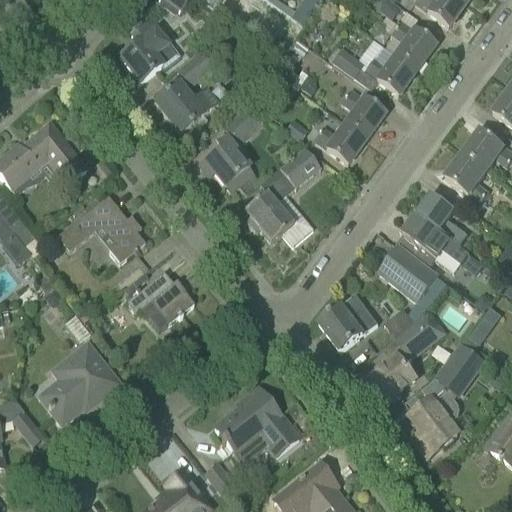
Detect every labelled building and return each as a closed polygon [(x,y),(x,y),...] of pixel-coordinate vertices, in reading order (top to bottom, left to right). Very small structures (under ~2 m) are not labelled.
[(178,15),(188,0),(160,0),(159,2),(178,15)] [(305,0),(294,16),(290,22),(302,31),(325,0),(305,0)] [(380,0),(357,0),(367,6),(366,8),(385,21),(386,21),(387,22),(395,8),(382,0),(380,0),(381,0),(380,0)] [(447,32),(465,7),(455,0),(437,0),(435,4),(429,0),(418,0),(414,7),(426,16),(425,17),(447,33),(447,32)] [(434,51),(418,39),(412,35),(412,36),(399,26),(390,39),(402,48),(393,60),(415,76),(433,51),(433,52),(434,51)] [(166,51),(160,43),(148,28),(130,42),(131,43),(131,42),(137,49),(118,64),(119,65),(119,64),(129,77),(128,78),(136,89),(137,90),(152,78),(160,72),(163,75),(178,62),(169,49),(166,51)] [(330,69),(351,83),(360,70),(339,56),(330,69)] [(207,68),(198,57),(176,75),(184,86),(207,68)] [(397,101),(415,76),(393,60),(385,72),(372,63),(365,73),(360,70),(352,82),(369,95),(375,86),(396,102),(397,101)] [(272,76),(285,86),(293,76),(280,66),(272,76)] [(193,92),(184,99),(177,90),(153,108),(154,109),(154,108),(178,139),(179,140),(191,130),(195,135),(206,127),(201,122),(218,109),(205,93),(199,99),(193,92)] [(511,95),(510,94),(493,117),(492,118),(511,132),(511,95)] [(352,117),(343,129),(364,145),(382,120),(383,120),(362,104),(361,104),(349,95),(339,108),(352,117)] [(229,198),(238,190),(245,198),(259,187),(253,180),(252,181),(246,174),(248,173),(234,156),(264,130),(248,112),(238,120),(222,132),(230,142),(214,154),(218,158),(198,173),(208,185),(213,180),(223,192),(225,191),(228,195),(227,196),(229,198)] [(307,137),(292,125),(284,137),(299,148),(307,137)] [(346,170),(364,145),(343,129),(335,141),(322,131),(313,144),(325,154),(330,158),(346,171),(347,170),(346,170)] [(65,191),(69,187),(85,175),(61,144),(55,148),(43,134),(26,149),(27,150),(21,155),(17,150),(0,164),(0,183),(10,195),(45,166),(65,191)] [(511,158),(502,151),(495,147),(479,135),(479,136),(462,159),(486,176),(495,164),(507,173),(511,165),(511,158)] [(291,230),(275,210),(294,194),(295,195),(296,194),(295,193),(318,175),(319,175),(320,175),(304,155),(259,190),(265,198),(243,217),(244,218),(244,217),(250,224),(246,226),(245,225),(244,226),(256,240),(260,236),(269,248),(270,249),(281,239),(291,252),(312,235),(301,222),(291,230)] [(477,190),(486,176),(462,159),(446,181),(445,181),(445,182),(467,199),(466,200),(479,210),(488,198),(477,190)] [(0,223),(14,240),(23,252),(34,243),(9,212),(0,200),(0,223)] [(448,225),(454,217),(444,210),(444,209),(441,206),(441,207),(431,200),(431,201),(417,220),(416,219),(459,250),(467,240),(448,225)] [(101,232),(116,251),(109,257),(119,269),(126,264),(132,259),(133,260),(137,257),(135,256),(144,249),(135,239),(140,235),(130,222),(122,229),(115,221),(119,218),(107,203),(91,215),(63,237),(56,243),(68,258),(75,252),(101,232)] [(459,250),(416,219),(416,220),(417,221),(412,227),(408,225),(399,237),(412,246),(411,247),(414,250),(415,249),(420,253),(415,260),(430,270),(441,255),(460,269),(468,257),(459,250)] [(14,240),(0,223),(0,245),(2,249),(14,240)] [(395,344),(414,328),(447,290),(398,253),(379,278),(419,309),(408,322),(404,316),(385,331),(395,344)] [(130,305),(125,309),(128,312),(135,321),(141,316),(158,338),(176,323),(178,325),(182,322),(180,320),(193,311),(175,288),(172,291),(162,279),(147,292),(139,298),(130,305)] [(53,290),(46,281),(37,288),(44,297),(53,290)] [(132,289),(123,296),(130,305),(139,298),(132,289)] [(340,357),(355,345),(362,340),(363,341),(378,329),(358,303),(353,307),(351,303),(341,311),(318,328),(340,357)] [(451,307),(442,320),(461,334),(470,321),(451,307)] [(76,346),(86,340),(73,320),(63,326),(76,346)] [(421,322),(414,328),(395,344),(407,359),(426,343),(418,333),(425,328),(421,322)] [(475,333),(468,342),(479,350),(486,341),(475,333)] [(436,387),(422,398),(429,407),(434,404),(440,399),(446,395),(456,402),(458,404),(485,367),(459,348),(432,385),(436,387)] [(58,386),(44,397),(53,409),(47,414),(60,431),(81,414),(87,409),(90,413),(104,402),(90,383),(105,372),(92,356),(86,349),(51,377),(58,386)] [(396,398),(409,388),(414,383),(394,358),(390,361),(375,373),(378,377),(365,387),(384,412),(385,411),(397,401),(398,401),(396,398)] [(298,444),(258,394),(235,412),(238,415),(213,434),(221,444),(220,445),(224,450),(225,450),(232,459),(233,458),(240,467),(264,448),(275,462),(298,444)] [(426,410),(410,422),(425,441),(420,445),(421,445),(431,458),(431,459),(454,441),(458,438),(450,428),(454,426),(457,422),(458,416),(457,410),(453,406),(456,402),(446,395),(440,399),(434,404),(429,407),(426,410)] [(42,443),(29,427),(22,418),(24,416),(16,407),(0,410),(0,473),(3,473),(3,472),(0,460),(0,429),(12,426),(31,451),(42,443)] [(510,433),(492,458),(511,472),(511,419),(505,430),(510,433)] [(232,490),(215,469),(204,478),(221,499),(232,490)] [(345,511),(343,509),(332,495),(334,493),(335,494),(336,493),(319,472),(302,486),(301,485),(297,488),(297,489),(273,508),(276,511),(345,511)] [(204,511),(191,496),(195,493),(189,485),(182,476),(166,490),(169,494),(156,504),(158,508),(152,511),(204,511)]
